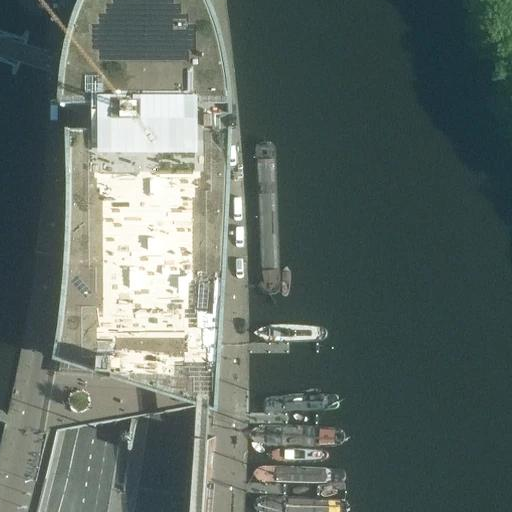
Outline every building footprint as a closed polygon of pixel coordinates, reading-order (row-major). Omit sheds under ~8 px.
[(231,215),(235,132),(230,132),(217,132),(216,116),(231,115),(235,115),(230,45),(230,39),(229,33),(228,31),(227,25),(226,22),(224,16),(221,8),(218,0),(217,0),(87,0),(86,2),(83,10),(80,16),(78,19),(74,29),(73,32),(71,39),(69,46),(68,52),(66,59),(66,63),(65,66),(64,73),(64,77),(64,83),(63,90),(63,97),(64,108),(67,108),(83,108),(84,128),(73,128),(68,127),(69,186),(69,194),(69,211),(68,227),(68,243),(67,258),(66,274),(64,288),(63,302),(61,315),(61,322),(58,336),(56,349),(54,362),(96,375),(98,376),(98,374),(111,374),(112,375),(112,380),(197,407),(198,408),(204,410),(208,411),(219,414),(227,289),(231,215)] [(24,33),(22,37),(20,42),(16,51),(13,61),(13,64),(12,71),(12,72),(12,73),(13,74),(15,74),(17,72),(20,67),(21,64),(25,55),(28,45),(28,40),(29,35),(29,34),(29,32),(28,31),(27,31),(26,31),(25,32),(24,33)] [(256,147),(255,149),(261,288),(262,290),(263,291),(264,292),(266,293),(267,294),(269,295),(271,295),(272,295),(274,295),(276,294),(277,293),(279,292),(280,291),(281,290),(282,288),(276,149),(275,147),(274,145),(273,144),(272,143),(270,142),(268,142),(267,141),(265,141),(263,142),(261,142),(260,143),(258,144),(257,145),(256,147)] [(280,340),(283,341),(327,342),(330,342),(332,341),(334,341),(336,340),(338,339),(340,338),(342,337),(343,336),(343,334),(344,333),(344,332),(343,331),(343,329),(342,328),(340,326),(338,325),(337,324),(335,323),(331,322),(329,322),(285,322),(281,323),(278,324),(275,326),(271,327),(268,329),(266,331),(263,333),(269,337),(273,338),(276,339),(280,340)] [(278,369),(281,370),(333,368),(334,367),(335,366),(336,365),(336,363),(337,362),(337,361),(336,359),(336,358),(335,357),(334,356),(333,355),(331,354),(330,354),(281,353),(278,354),(275,355),(273,356),(270,357),(268,359),(266,360),(264,362),(266,364),(268,365),(270,367),(273,368),(275,369),(278,369)] [(257,393),(256,412),(335,412),(335,393),(257,393)] [(319,429),(317,429),(261,427),(259,427),(258,427),(256,428),(255,429),(254,430),(253,431),(252,433),(252,434),(252,436),(252,437),(252,439),(253,440),(253,442),(255,443),(256,444),(257,445),(259,445),(260,446),(316,447),(318,447),(320,447),(322,447),(324,446),(326,445),(328,444),(330,443),(331,441),(333,440),(332,438),(331,436),(330,435),(328,433),(326,432),(325,431),(323,430),(321,429),(319,429)] [(208,511),(216,437),(203,436),(196,436),(195,449),(193,477),(191,505),(190,511),(208,511)] [(253,462),(253,482),(339,485),(339,465),(253,462)] [(257,493),(257,508),(335,510),(336,495),(257,493)]
